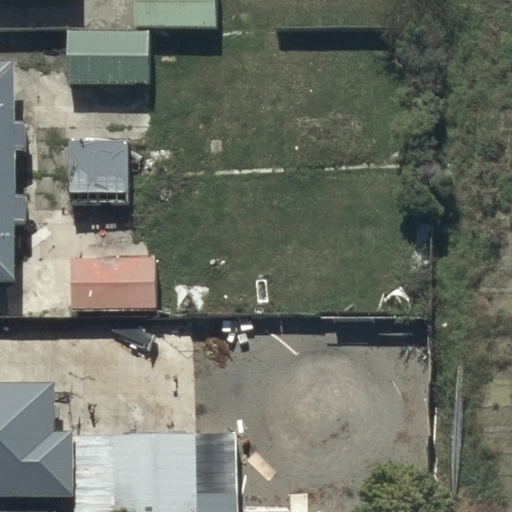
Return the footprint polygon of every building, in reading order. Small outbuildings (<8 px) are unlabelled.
[(218,0),(139,0),(139,38),(218,37),(218,0)] [(147,42),(68,40),(67,91),(147,92),(147,42)] [(14,73),(0,73),(0,294),(16,294),(16,235),(25,235),(25,205),(16,206),(16,159),(23,159),(23,132),(14,132),(14,73)] [(127,152),(71,155),(73,213),(129,211),(127,152)] [(154,265),(73,264),(72,320),(153,321),(154,265)] [(406,321),(326,326),(337,497),(417,492),(406,321)] [(56,395),(0,395),(0,509),(73,509),(73,442),(56,442),(56,395)] [(239,440),(113,445),(115,511),(291,511),(290,473),(240,475),(239,440)]
